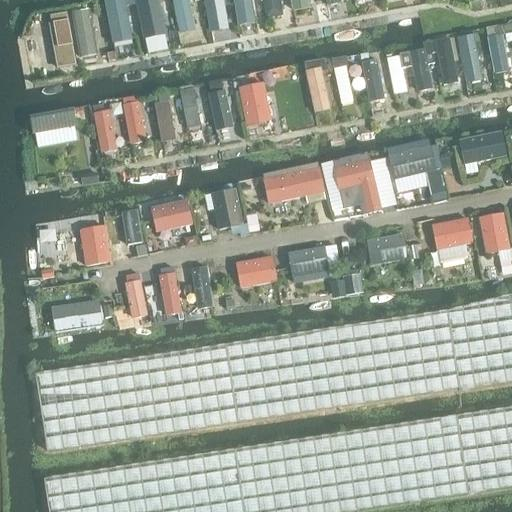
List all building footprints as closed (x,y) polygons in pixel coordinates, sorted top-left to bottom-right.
[(194,30),(187,0),(172,0),(180,33),(194,30)] [(219,0),(205,0),(211,28),(224,25),(219,0)] [(249,14),(246,0),(233,0),(237,17),(249,14)] [(279,0),(261,0),(265,19),(282,16),(279,0)] [(309,8),(307,0),(289,0),(292,11),(309,8)] [(153,2),(139,4),(145,40),(159,37),(153,2)] [(129,45),(122,9),(108,12),(115,48),(129,45)] [(75,18),(81,54),(95,51),(89,15),(75,18)] [(64,67),(76,65),(68,22),(56,24),(64,67)] [(511,23),(486,29),(487,38),(502,36),(505,35),(507,42),(511,40),(511,23)] [(487,38),(494,74),(508,71),(502,36),(487,38)] [(437,53),(443,86),(458,83),(449,39),(434,42),(437,53)] [(423,43),(422,43),(422,44),(424,51),(427,66),(433,65),(431,54),(437,53),(434,42),(434,41),(423,43)] [(459,44),(465,78),(478,75),(472,42),(459,44)] [(409,49),(399,51),(402,69),(412,67),(409,54),(409,49)] [(412,67),(417,92),(432,89),(427,66),(424,51),(409,54),(412,67)] [(392,92),(403,90),(398,57),(386,59),(392,92)] [(324,60),(304,63),(305,70),(317,68),(321,67),(322,71),(326,70),(324,60)] [(344,60),(332,62),(334,71),(346,68),(344,60)] [(361,64),(368,103),(384,100),(377,61),(361,64)] [(313,108),(325,106),(317,68),(305,70),(313,108)] [(334,71),(341,105),(353,103),(346,68),(334,71)] [(287,77),(277,79),(278,84),(284,87),(289,86),(287,77)] [(220,81),(208,83),(208,85),(210,94),(222,92),(220,82),(220,81)] [(263,85),(255,87),(240,90),(247,125),(271,121),(263,85)] [(200,127),(192,87),(179,90),(187,130),(200,127)] [(210,94),(208,95),(216,132),(233,128),(224,91),(222,92),(210,94)] [(158,97),(153,98),(155,106),(169,103),(167,94),(158,96),(158,97)] [(131,145),(146,142),(138,104),(124,107),(131,145)] [(169,105),(155,107),(162,143),(176,140),(169,105)] [(108,111),(92,115),(101,154),(117,151),(108,111)] [(31,120),(34,136),(76,128),(73,112),(31,120)] [(459,143),(464,166),(506,158),(501,134),(459,143)] [(389,158),(394,181),(426,174),(436,172),(430,148),(389,158)] [(448,155),(438,157),(441,171),(451,169),(448,155)] [(366,215),(381,212),(375,185),(369,161),(334,170),(340,193),(359,188),(366,215)] [(269,205),(324,194),(319,170),(264,182),(269,205)] [(436,172),(426,174),(431,196),(444,193),(439,171),(436,172)] [(219,231),(243,226),(235,191),(212,196),(219,231)] [(158,234),(193,226),(187,202),(152,210),(158,234)] [(128,247),(143,245),(138,213),(123,216),(128,247)] [(479,220),(486,255),(510,251),(503,215),(479,220)] [(256,216),(246,217),(249,233),(258,232),(256,216)] [(432,228),(437,251),(473,244),(468,220),(432,228)] [(87,268),(111,264),(105,228),(81,232),(87,268)] [(372,267),(407,260),(403,236),(367,243),(372,267)] [(189,239),(186,243),(186,246),(196,244),(195,237),(189,239)] [(146,246),(136,248),(138,258),(148,256),(146,246)] [(416,246),(407,248),(409,260),(418,258),(416,246)] [(464,246),(437,252),(440,264),(467,258),(464,246)] [(289,255),(293,279),(329,272),(325,249),(289,255)] [(272,259),(255,262),(237,266),(241,289),(277,283),(272,259)] [(53,269),(41,271),(42,280),(54,278),(53,269)] [(193,271),(198,310),(213,307),(207,269),(193,271)] [(138,274),(126,277),(128,284),(140,281),(138,274)] [(167,316),(181,314),(174,275),(160,278),(167,316)] [(360,275),(342,277),(345,297),(363,294),(360,275)] [(133,319),(147,316),(140,282),(126,285),(133,319)] [(192,286),(184,287),(186,297),(193,296),(192,286)] [(47,452),(458,389),(458,391),(511,382),(511,295),(510,295),(446,311),(34,375),(47,452)] [(234,300),(225,302),(226,312),(235,310),(234,300)] [(56,334),(103,327),(100,304),(53,310),(56,334)] [(111,306),(103,308),(105,319),(113,318),(111,306)] [(348,511),(511,487),(511,407),(44,480),(48,511),(348,511)]
